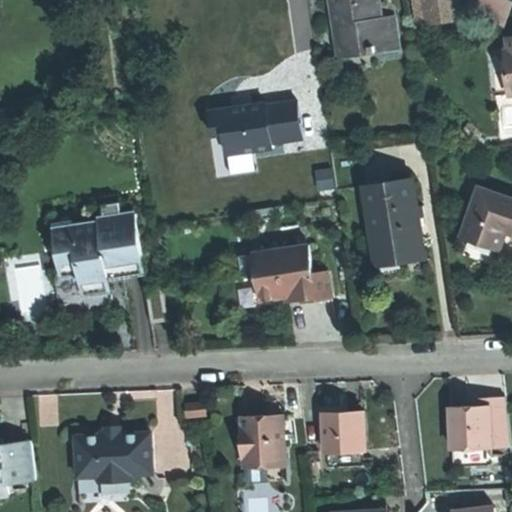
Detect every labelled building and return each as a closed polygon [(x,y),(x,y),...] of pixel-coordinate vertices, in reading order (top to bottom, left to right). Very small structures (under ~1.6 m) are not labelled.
[(333,0),(338,27),(343,26),(347,55),(403,46),(398,14),(384,16),(381,0),(333,0)] [(424,0),(428,20),(459,16),(456,0),(424,0)] [(511,0),(473,0),(472,10),(511,17),(511,13),(511,0)] [(104,96),(79,100),(81,112),(105,108),(104,96)] [(304,143),(301,96),(208,103),(209,123),(223,122),(225,149),(304,143)] [(367,185),(378,265),(403,262),(428,258),(416,178),(400,180),(367,185)] [(500,250),(507,231),(510,222),(511,222),(511,198),(480,186),(462,236),(500,250)] [(100,219),(101,223),(54,230),(61,275),(54,276),(60,317),(102,311),(134,307),(129,274),(145,272),(137,214),(100,219)] [(303,302),(333,297),(329,269),(316,271),(312,243),(265,251),(268,269),(258,271),(262,300),(289,295),(291,295),(291,293),(301,292),(302,298),(303,302)] [(258,271),(268,269),(265,251),(255,252),(258,271)] [(168,321),(163,283),(145,286),(151,323),(168,321)] [(295,299),(302,298),(301,292),(291,293),(291,295),(289,295),(290,300),(295,299)] [(471,406),(449,407),(451,449),(509,446),(506,396),(487,397),(487,405),(471,406)] [(188,415),(206,413),(205,403),(187,405),(188,415)] [(283,460),(283,455),(281,409),(261,410),(242,411),(244,457),(244,462),(283,460)] [(370,450),(368,410),(349,411),(328,412),(329,452),(332,452),(333,467),(368,465),(367,450),(370,450)] [(107,431),(101,432),(99,434),(76,436),(78,477),(100,476),(104,480),(128,479),(132,474),(153,473),(151,432),(129,433),(126,430),(120,431),(118,433),(114,434),(110,434),(107,431)] [(8,483),(37,480),(32,440),(4,444),(3,439),(0,438),(0,495),(10,494),(8,483)] [(247,466),(249,478),(271,476),(270,464),(247,466)]
